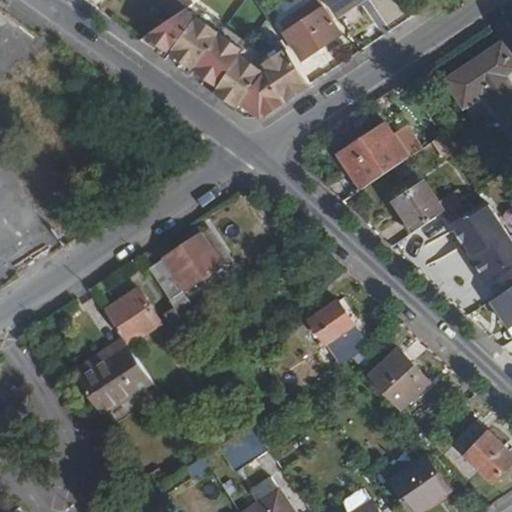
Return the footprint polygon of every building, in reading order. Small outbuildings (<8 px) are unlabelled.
[(197,0),(173,0),(181,11),(193,3),(197,0)] [(329,0),(340,16),(355,6),(350,0),(329,0)] [(231,44),(237,35),(224,26),(219,34),(207,25),(213,18),(193,3),(181,11),(139,39),(152,49),(157,42),(220,86),(217,90),(229,98),(226,102),(237,111),(242,103),(261,116),(311,83),(288,49),(275,57),(270,49),(263,53),(258,57),(252,66),(240,59),(244,52),(231,44)] [(342,32),(325,6),(285,32),(302,58),(342,32)] [(511,53),(504,42),(485,55),(488,59),(452,82),(466,105),(485,92),(511,132),(511,53)] [(407,157),(385,124),(341,155),(361,188),(407,157)] [(442,213),(423,185),(396,203),(414,231),(442,213)] [(511,264),(511,241),(489,205),(453,229),(472,258),(470,264),(480,279),(487,280),(511,264)] [(232,264),(208,228),(164,257),(164,259),(149,269),(161,287),(178,276),(186,289),(220,266),(223,270),(232,264)] [(186,289),(178,276),(161,287),(169,298),(170,300),(186,289)] [(500,328),(511,321),(511,282),(484,297),(500,328)] [(160,324),(138,289),(105,311),(128,345),(160,324)] [(170,300),(169,298),(159,305),(170,323),(165,327),(175,343),(191,331),(170,300)] [(357,355),(321,299),(288,321),(320,369),(315,372),(319,380),(357,355)] [(151,380),(128,345),(78,377),(102,413),(151,380)] [(430,380),(401,350),(370,377),(400,409),(430,380)] [(425,433),(448,414),(439,404),(416,422),(425,433)] [(511,465),(511,450),(480,418),(457,441),(497,480),(511,465)] [(270,449),(253,424),(227,441),(240,458),(248,453),(252,460),(270,449)] [(415,511),(450,490),(428,456),(392,480),(412,511),(415,511)] [(209,467),(203,457),(184,469),(191,479),(209,467)] [(297,511),(281,488),(242,511),(297,511)] [(382,511),(375,501),(357,511),(382,511)]
